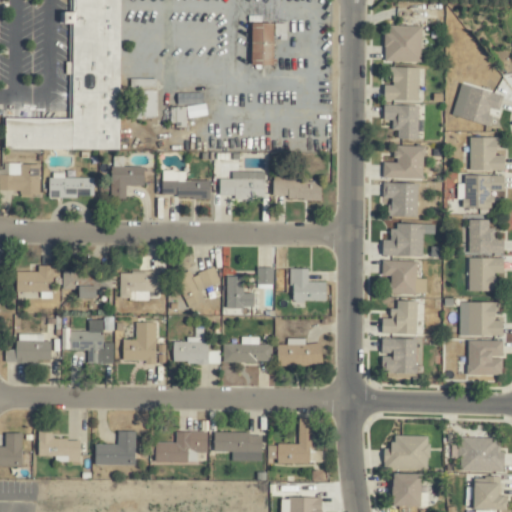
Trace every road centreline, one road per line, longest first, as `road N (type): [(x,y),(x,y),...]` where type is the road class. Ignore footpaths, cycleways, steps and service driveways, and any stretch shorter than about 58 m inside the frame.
road 1 (residential): [(353,511),(344,400),(349,0)]
road 2 (residential): [(511,405),(0,393)]
road 3 (residential): [(0,232),(347,235)]
